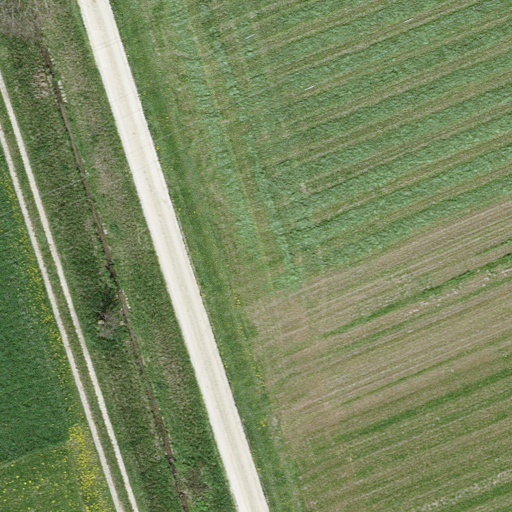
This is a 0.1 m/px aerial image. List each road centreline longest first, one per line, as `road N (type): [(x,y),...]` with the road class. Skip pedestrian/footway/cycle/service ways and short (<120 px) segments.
road 1 (track): [(86,0),(245,511)]
road 2 (track): [(132,511),(0,87)]
